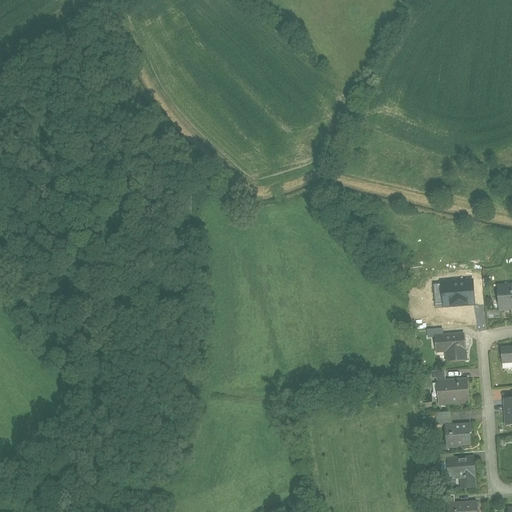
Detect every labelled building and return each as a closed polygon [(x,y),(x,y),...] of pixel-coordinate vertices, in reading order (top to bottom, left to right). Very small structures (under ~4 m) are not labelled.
[(440,276),(442,298),(457,296),(457,299),(470,298),(469,276),(456,277),(456,275),(440,276)] [(511,278),(495,279),(496,303),(511,302),(511,278)] [(444,355),(464,353),(461,327),(431,330),(433,347),(442,346),(444,355)] [(511,340),(498,342),(500,358),(510,357),(511,366),(511,365),(511,340)] [(465,372),(434,374),(436,398),(467,396),(465,372)] [(511,393),(500,394),(503,419),(511,417),(511,393)] [(468,417),(442,418),(443,441),(469,440),(468,417)] [(471,450),(444,452),(445,473),(457,473),(458,483),(473,482),(471,450)] [(443,497),(443,511),(474,511),(474,496),(443,497)]
